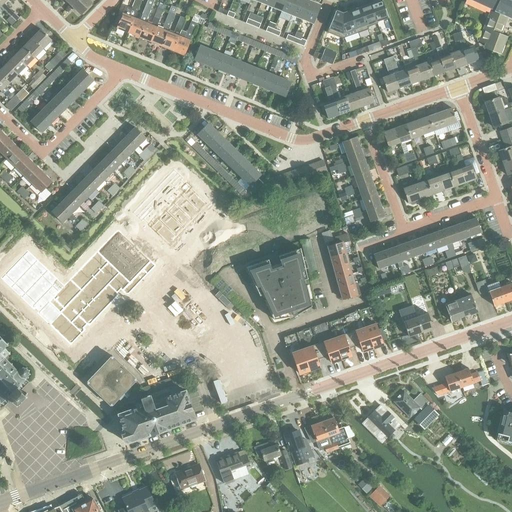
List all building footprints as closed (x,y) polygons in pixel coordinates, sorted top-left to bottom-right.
[(10,16),(15,22),(20,17),(14,12),(4,3),(6,0),(0,0),(0,6),(10,16)] [(88,0),(76,0),(72,5),(81,14),(91,3),(88,0)] [(122,13),(116,28),(128,32),(133,17),(134,17),(137,10),(140,0),(134,0),(131,8),(125,6),(122,13)] [(282,11),(286,0),(273,0),(271,7),(282,11)] [(292,16),(298,0),(286,0),(282,11),(292,16)] [(303,20),(310,0),(309,0),(298,0),(292,16),(303,20)] [(313,24),(321,4),(310,0),(303,20),(313,24)] [(377,21),(388,17),(382,0),(381,0),(371,4),(377,21)] [(511,0),(472,0),(511,18),(511,0)] [(148,15),(152,4),(147,2),(142,12),(148,15)] [(158,7),(153,17),(159,19),(163,9),(165,6),(159,3),(158,7)] [(367,27),(378,23),(377,21),(371,4),(360,7),(367,27)] [(358,33),(368,29),(367,27),(360,7),(350,11),(358,33)] [(169,11),(164,22),(170,24),(174,13),(169,11)] [(342,38),(342,14),(336,11),(327,32),(342,38)] [(342,38),(358,33),(350,11),(342,14),(342,38)] [(499,34),(506,17),(491,12),(489,18),(485,29),(480,40),(487,42),(485,47),(499,52),(505,37),(499,34)] [(175,28),(180,15),(175,13),(170,26),(175,28)] [(178,35),(172,50),(184,55),(190,40),(193,33),(197,23),(200,16),(194,13),(194,14),(191,20),(187,31),(186,32),(181,30),(178,35)] [(12,26),(15,22),(10,16),(6,20),(12,26)] [(180,16),(176,26),(181,28),(186,18),(180,16)] [(133,17),(128,32),(139,37),(145,22),(134,18),(134,17),(133,17)] [(145,22),(139,37),(150,41),(156,26),(159,19),(153,17),(150,24),(145,22)] [(156,26),(150,41),(161,46),(167,31),(170,24),(164,22),(161,29),(156,26)] [(209,22),(207,28),(218,32),(220,27),(219,26),(209,22)] [(167,31),(161,46),(172,50),(178,35),(181,30),(181,28),(176,26),(173,33),(167,31)] [(459,26),(453,28),(455,31),(456,33),(459,41),(460,46),(462,49),(467,63),(478,59),(473,45),(467,47),(464,39),(463,39),(459,26)] [(220,27),(218,32),(230,37),(232,31),(230,30),(220,27)] [(32,38),(42,48),(51,40),(40,29),(32,38)] [(232,31),(230,37),(241,42),(244,36),(241,35),(232,31)] [(244,36),(241,42),(253,46),(255,40),(253,40),(244,36)] [(34,57),(42,48),(32,38),(23,46),(34,57)] [(255,40),(253,46),(264,51),(266,45),(264,44),(255,40)] [(438,40),(433,42),(436,49),(437,53),(439,58),(444,71),(456,67),(450,53),(444,56),(441,47),(440,47),(438,40)] [(266,45),(264,51),(265,51),(275,56),(277,50),(275,49),(266,45)] [(409,45),(405,46),(407,51),(409,58),(413,57),(411,50),(409,45)] [(26,65),(34,57),(23,46),(15,55),(26,65)] [(206,64),(212,50),(199,46),(194,59),(206,64)] [(320,59),(331,64),(332,64),(333,63),(337,53),(325,48),(320,59)] [(411,50),(413,57),(415,61),(416,66),(420,64),(417,57),(417,55),(415,48),(414,48),(411,50)] [(52,58),(58,64),(67,55),(62,49),(52,58)] [(462,49),(450,53),(456,67),(467,63),(462,49)] [(218,69),(223,55),(212,50),(206,64),(218,69)] [(277,50),(275,56),(286,60),(288,54),(286,53),(277,50)] [(434,59),(427,62),(433,75),(444,71),(439,58),(437,53),(433,54),(434,59)] [(288,54),(286,60),(293,63),(295,64),(296,64),(296,62),(298,58),(289,54),(288,54)] [(17,74),(26,65),(15,55),(7,63),(17,74)] [(230,74),(235,60),(223,55),(218,69),(230,74)] [(393,56),(388,58),(399,88),(400,87),(410,84),(405,69),(400,71),(399,72),(393,56)] [(54,68),(58,64),(52,58),(49,62),(54,68)] [(67,58),(60,65),(65,69),(72,62),(67,58)] [(389,75),(382,78),(387,92),(399,88),(388,58),(383,60),(389,75)] [(241,78),(246,64),(235,60),(230,74),(241,78)] [(411,67),(405,69),(410,84),(421,80),(416,66),(415,61),(410,63),(411,67)] [(420,64),(416,66),(421,80),(433,75),(427,62),(420,64)] [(0,73),(9,82),(17,74),(7,63),(0,69),(0,73)] [(246,64),(241,78),(253,83),(258,69),(256,68),(258,64),(253,63),(252,66),(246,64)] [(60,65),(52,73),(56,78),(60,74),(65,69),(60,65)] [(264,87),(269,73),(258,69),(253,83),(264,87)] [(75,77),(74,78),(84,89),(86,88),(93,80),(83,70),(75,77)] [(360,86),(356,75),(354,70),(350,71),(351,77),(356,92),(357,92),(362,106),(373,102),(368,88),(362,90),(360,86)] [(36,75),(41,81),(46,76),(40,71),(36,75)] [(0,90),(1,91),(9,82),(0,73),(0,90)] [(52,73),(44,81),(48,86),(56,78),(52,73)] [(275,92),(280,78),(269,73),(264,87),(275,92)] [(37,85),(38,84),(41,81),(36,75),(32,79),(32,80),(37,85)] [(350,110),(345,96),(339,98),(335,87),(337,87),(333,77),(327,80),(339,114),(350,110)] [(74,78),(65,87),(76,97),(84,89),(74,78)] [(280,78),(275,92),(285,96),(291,82),(280,78)] [(492,92),(505,88),(503,79),(483,85),(487,98),(493,96),(492,92)] [(322,82),(329,102),(323,104),(327,118),(339,114),(327,80),(322,82)] [(44,81),(34,91),(39,95),(42,98),(45,95),(42,92),(48,86),(44,81)] [(65,87),(57,95),(67,106),(76,97),(65,87)] [(498,97),(484,102),(489,115),(503,110),(503,111),(510,108),(510,107),(511,106),(511,87),(508,89),(511,99),(511,101),(508,103),(507,99),(500,96),(498,97)] [(19,92),(24,98),(29,93),(23,88),(19,92)] [(34,91),(26,99),(30,104),(35,109),(37,106),(33,102),(39,95),(34,91)] [(15,96),(21,102),(24,98),(19,92),(15,96)] [(345,96),(350,110),(362,106),(357,92),(356,92),(345,96)] [(56,96),(48,104),(58,115),(67,106),(57,95),(56,96)] [(26,99),(17,108),(21,113),(30,104),(26,99)] [(48,104),(39,113),(50,124),(58,115),(48,104)] [(440,112),(445,126),(457,122),(452,108),(440,112)] [(503,110),(489,115),(493,127),(507,122),(503,111),(503,110)] [(434,130),(445,126),(440,112),(429,116),(434,130)] [(39,113),(30,122),(41,132),(50,124),(39,113)] [(423,134),(434,130),(429,116),(418,120),(423,134)] [(411,138),(423,134),(418,120),(406,124),(411,138)] [(206,142),(216,131),(208,123),(197,133),(206,142)] [(400,142),(411,138),(406,124),(395,128),(400,142)] [(126,136),(137,146),(141,143),(146,138),(135,127),(126,136)] [(502,139),(511,136),(511,127),(500,132),(502,139)] [(388,146),(400,142),(395,128),(383,132),(388,146)] [(0,130),(0,148),(9,140),(0,130)] [(215,150),(225,140),(216,131),(206,142),(215,150)] [(196,151),(201,147),(189,135),(184,140),(196,151)] [(134,150),(137,146),(126,136),(118,144),(129,155),(134,150)] [(346,153),(360,147),(356,136),(342,141),(346,153)] [(511,136),(502,139),(505,148),(498,150),(503,163),(511,159),(511,136)] [(443,149),(452,146),(450,139),(440,142),(443,149)] [(9,140),(0,148),(0,152),(6,158),(17,147),(9,140)] [(224,159),(234,149),(225,140),(215,150),(224,159)] [(330,151),(338,148),(337,143),(329,146),(330,151)] [(120,164),(129,155),(118,144),(109,153),(120,164)] [(143,160),(147,156),(142,151),(137,146),(134,150),(139,155),(138,155),(143,160)] [(17,147),(6,158),(15,167),(26,156),(17,147)] [(205,160),(210,155),(201,147),(196,151),(205,160)] [(350,164),(364,159),(360,147),(346,153),(350,164)] [(146,148),(142,151),(147,156),(151,153),(146,148)] [(233,168),(243,157),(234,149),(224,159),(233,168)] [(404,155),(407,162),(416,159),(414,151),(408,153),(406,149),(402,150),(404,155)] [(112,172),(120,164),(109,153),(101,161),(112,172)] [(205,160),(215,169),(219,165),(210,155),(205,160)] [(26,156),(15,167),(23,176),(34,165),(26,156)] [(241,177),(252,166),(243,157),(233,168),(241,177)] [(354,175),(368,170),(364,159),(350,164),(354,175)] [(511,159),(503,163),(507,175),(511,173),(511,159)] [(322,160),(316,162),(320,172),(326,170),(322,160)] [(104,181),(112,172),(101,161),(93,170),(104,181)] [(316,162),(311,164),(315,174),(320,172),(316,162)] [(311,164),(305,166),(309,177),(315,174),(311,164)] [(465,167),(460,168),(465,183),(477,179),(472,164),(465,167)] [(34,165),(23,176),(32,184),(43,173),(34,165)] [(126,169),(132,174),(136,170),(130,165),(126,169)] [(224,178),(228,173),(219,165),(215,169),(224,178)] [(398,176),(410,172),(408,165),(396,169),(398,176)] [(252,166),(241,177),(250,185),(246,189),(251,194),(262,183),(257,178),(260,175),(252,166)] [(305,166),(299,168),(303,179),(309,177),(305,166)] [(299,168),(294,170),(298,180),(303,179),(299,168)] [(460,168),(449,172),(454,186),(465,183),(460,168)] [(128,178),(132,174),(126,169),(122,173),(128,178)] [(0,175),(3,179),(8,174),(4,170),(0,174),(0,175)] [(96,189),(104,181),(93,170),(85,178),(96,189)] [(137,217),(178,174),(174,170),(132,213),(137,217)] [(294,170),(288,172),(292,183),(298,181),(298,180),(294,170)] [(358,187),(372,181),(368,170),(354,175),(358,187)] [(288,172),(282,174),(286,185),(292,183),(288,172)] [(436,172),(424,176),(426,180),(431,195),(443,190),(438,176),(436,172)] [(449,172),(438,176),(443,190),(454,186),(449,172)] [(43,173),(32,184),(40,192),(51,182),(43,173)] [(232,186),(236,182),(228,173),(224,178),(232,186)] [(8,174),(3,179),(7,183),(12,178),(8,174)] [(282,174),(277,176),(281,187),(286,185),(282,174)] [(171,184),(174,187),(182,179),(183,178),(180,175),(171,184)] [(272,177),(271,178),(275,189),(280,187),(281,187),(277,176),(272,177)] [(88,197),(96,189),(85,178),(77,186),(88,197)] [(409,186),(403,188),(408,202),(420,198),(415,184),(413,180),(408,182),(409,186)] [(415,184),(420,198),(431,195),(426,180),(415,184)] [(353,189),(338,194),(340,199),(346,197),(347,197),(353,194),(354,195),(360,192),(362,198),(377,193),(372,181),(358,187),(353,189)] [(241,195),(244,192),(246,191),(236,182),(232,186),(241,195)] [(111,187),(116,192),(120,188),(115,183),(111,187)] [(186,184),(146,224),(166,244),(206,205),(186,184)] [(338,194),(353,189),(351,185),(337,191),(338,194)] [(20,195),(26,190),(22,186),(16,191),(20,195)] [(79,206),(88,197),(77,186),(68,195),(79,206)] [(107,191),(112,196),(116,192),(111,187),(107,191)] [(26,190),(20,195),(24,199),(30,194),(26,190)] [(366,210),(381,205),(377,193),(362,198),(366,210)] [(71,214),(79,206),(68,195),(60,203),(71,214)] [(95,204),(101,209),(104,206),(99,200),(95,204)] [(75,218),(71,214),(60,203),(51,212),(62,223),(67,218),(72,222),(75,218)] [(96,214),(101,209),(95,204),(91,208),(96,214)] [(381,205),(366,210),(371,221),(385,216),(381,205)] [(142,220),(153,209),(150,206),(138,218),(141,221),(142,220)] [(79,222),(84,227),(88,223),(83,218),(79,222)] [(465,222),(470,236),(481,232),(476,218),(465,222)] [(81,231),(84,227),(79,222),(75,226),(81,231)] [(452,226),(457,240),(470,236),(465,222),(452,226)] [(451,257),(456,256),(454,249),(452,242),(457,240),(452,226),(441,230),(446,244),(449,250),(451,257)] [(28,247),(0,276),(71,344),(149,260),(115,228),(64,282),(28,247)] [(323,230),(325,239),(333,238),(331,229),(323,230)] [(435,248),(446,244),(441,230),(431,234),(435,248)] [(337,243),(327,246),(330,256),(330,257),(346,253),(345,252),(343,243),(349,241),(347,233),(335,237),(337,243)] [(424,252),(435,248),(431,234),(419,238),(424,252)] [(412,256),(424,252),(419,238),(408,242),(412,256)] [(401,260),(412,256),(408,242),(397,246),(401,260)] [(404,266),(401,260),(397,246),(385,250),(390,264),(397,262),(402,275),(407,273),(404,266)] [(268,259),(246,267),(250,276),(253,275),(258,286),(256,287),(260,295),(263,294),(265,293),(267,299),(264,300),(274,319),(289,317),(288,314),(292,313),(293,316),(294,316),(294,314),(297,312),(304,308),(302,302),(310,299),(306,285),(304,286),(302,280),(307,278),(300,248),(278,256),(282,265),(271,269),(268,259)] [(379,268),(390,264),(385,250),(374,254),(379,268)] [(346,253),(330,257),(333,267),(349,263),(346,253)] [(474,254),(467,256),(470,263),(474,262),(476,259),(474,254)] [(460,265),(457,258),(451,260),(454,267),(460,265)] [(349,263),(333,267),(336,277),(336,278),(352,273),(351,273),(349,263)] [(439,274),(436,268),(426,271),(428,277),(439,274)] [(352,273),(336,278),(339,287),(339,288),(357,283),(354,284),(354,283),(352,273)] [(509,277),(499,281),(506,302),(511,299),(511,282),(511,283),(509,277)] [(485,279),(479,281),(483,293),(489,291),(494,306),(506,302),(499,281),(487,285),(485,279)] [(357,283),(339,288),(342,299),(360,294),(357,283)] [(376,297),(385,294),(382,287),(374,290),(376,297)] [(471,294),(458,299),(460,305),(464,315),(470,313),(470,315),(477,312),(473,300),(471,294)] [(458,299),(445,303),(447,309),(447,310),(451,321),(459,318),(458,317),(464,315),(460,305),(458,299)] [(402,317),(397,319),(399,323),(403,322),(404,323),(402,324),(404,329),(406,328),(408,336),(409,336),(422,331),(417,317),(413,306),(400,311),(402,317)] [(428,313),(417,317),(422,331),(423,331),(423,332),(429,330),(429,329),(433,327),(431,323),(428,313)] [(193,319),(176,337),(185,347),(203,329),(193,319)] [(113,342),(124,327),(115,320),(103,335),(113,342)] [(375,324),(366,327),(373,348),(380,346),(379,345),(382,344),(375,324)] [(355,331),(350,333),(354,346),(360,344),(363,351),(366,350),(366,351),(373,348),(366,327),(355,331)] [(114,343),(119,348),(131,334),(126,330),(114,343)] [(343,335),(334,338),(341,360),(348,357),(347,356),(351,355),(348,348),(354,346),(350,333),(343,335)] [(0,403),(4,407),(5,406),(5,405),(10,400),(12,399),(15,401),(16,403),(15,404),(16,405),(17,404),(18,405),(19,404),(19,403),(25,398),(26,398),(27,396),(26,395),(27,394),(26,393),(25,394),(23,392),(21,390),(23,389),(22,388),(28,383),(29,383),(26,379),(27,377),(28,378),(28,377),(27,376),(29,374),(30,374),(31,373),(29,373),(29,371),(30,371),(30,370),(29,370),(26,368),(27,367),(26,367),(23,367),(23,366),(22,366),(22,367),(20,369),(19,368),(19,369),(18,371),(11,365),(12,364),(12,363),(11,364),(5,357),(8,354),(9,355),(10,354),(9,353),(10,352),(9,352),(8,352),(3,347),(6,344),(7,345),(8,344),(7,344),(8,343),(8,342),(7,342),(6,343),(0,336),(0,403)] [(324,342),(318,344),(322,357),(328,355),(331,362),(334,361),(335,362),(341,360),(334,338),(324,342)] [(312,346),(302,350),(310,371),(316,369),(316,367),(319,366),(316,359),(322,357),(318,344),(312,346)] [(302,350),(292,353),(300,373),(303,372),(303,373),(310,371),(302,350)] [(113,408),(122,404),(122,395),(136,379),(111,356),(87,382),(111,406),(113,408)] [(468,368),(456,372),(462,388),(474,383),(481,381),(477,372),(471,374),(468,368)] [(446,382),(431,388),(438,396),(462,388),(456,372),(444,376),(446,382)] [(143,406),(119,414),(124,429),(121,434),(123,440),(124,440),(128,443),(149,435),(150,436),(168,429),(167,429),(195,419),(185,391),(153,402),(150,394),(144,397),(140,398),(143,406)] [(413,400),(404,391),(393,401),(410,418),(419,408),(421,410),(429,403),(420,394),(413,400)] [(414,418),(424,429),(438,415),(428,404),(414,418)] [(399,424),(394,419),(380,406),(363,423),(381,442),(394,429),(399,424)] [(503,410),(497,433),(508,436),(507,440),(511,442),(511,411),(507,411),(503,410)] [(334,417),(322,421),(332,451),(339,448),(338,446),(349,442),(345,430),(350,428),(348,426),(344,427),(338,429),(334,417)] [(311,426),(305,427),(310,444),(316,442),(319,450),(325,448),(326,453),(332,451),(322,421),(311,426)] [(298,430),(285,435),(291,452),(295,463),(312,457),(306,439),(301,440),(298,430)] [(268,447),(267,443),(255,447),(258,456),(262,454),(264,461),(265,461),(266,463),(273,460),(273,458),(280,456),(285,469),(291,467),(285,449),(280,451),(277,444),(268,447)] [(237,452),(216,460),(221,474),(225,484),(234,481),(230,470),(249,463),(246,455),(249,454),(247,450),(238,454),(237,452)] [(182,489),(204,480),(198,464),(176,472),(182,489)] [(364,478),(359,483),(369,493),(374,487),(364,478)] [(381,505),(390,495),(379,485),(370,495),(381,505)] [(126,506),(118,510),(119,511),(149,511),(147,508),(155,504),(147,487),(122,498),(126,506)] [(61,511),(102,511),(99,504),(97,505),(93,498),(81,504),(77,497),(59,507),(61,510),(61,511)] [(391,511),(397,507),(390,499),(384,504),(391,511)]
